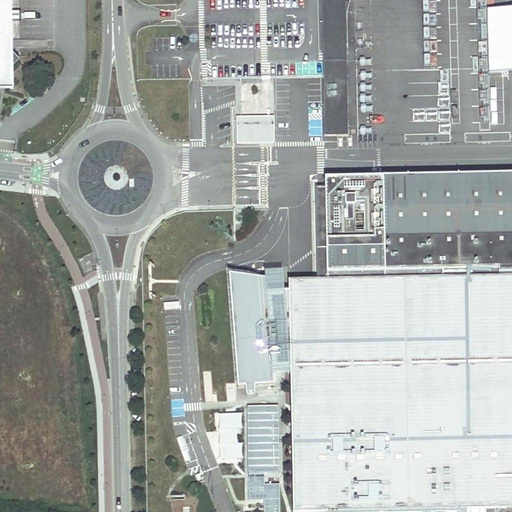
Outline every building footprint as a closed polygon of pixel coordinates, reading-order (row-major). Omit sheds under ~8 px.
[(0,0),(0,78),(9,70),(16,62),(9,55),(9,51),(9,48),(8,38),(8,20),(8,11),(7,0),(0,0)] [(0,78),(0,91),(10,91),(9,70),(0,78)] [(511,175),(325,179),(326,283),(511,279),(511,175)] [(236,391),(245,391),(236,282),(265,280),(227,274),(236,391)] [(245,391),(246,395),(247,397),(250,397),(252,396),(254,394),(254,392),(254,383),(258,382),(259,388),(272,387),(271,368),(289,367),(293,510),(316,509),(315,511),(339,511),(340,509),(388,508),(387,511),(426,511),(426,507),(447,507),(482,506),(511,505),(511,279),(326,283),(289,284),(289,295),(267,296),(265,280),(236,282),(245,391)]
